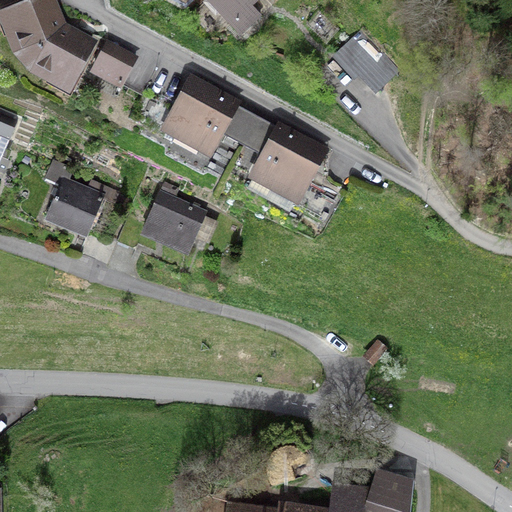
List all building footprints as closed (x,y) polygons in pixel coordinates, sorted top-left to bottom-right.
[(17,47),(27,57),(69,18),(61,0),(21,0),(2,7),(17,47)] [(215,0),(244,34),(264,17),(250,0),(215,0)] [(69,18),(27,57),(37,66),(78,84),(100,35),(69,18)] [(361,35),(339,50),(365,86),(386,71),(361,35)] [(95,69),(125,82),(139,52),(109,38),(95,69)] [(165,125),(213,152),(240,104),(192,77),(165,125)] [(0,163),(18,124),(0,115),(0,163)] [(278,122),(252,172),(304,199),(330,149),(278,122)] [(48,214),(91,232),(106,196),(63,178),(48,214)] [(141,228),(189,248),(205,209),(158,189),(141,228)] [(374,341),(361,357),(371,366),(384,350),(374,341)] [(232,502),(230,511),(402,511),(413,479),(379,468),(375,484),(337,480),(335,505),(285,499),(283,510),(232,502)]
